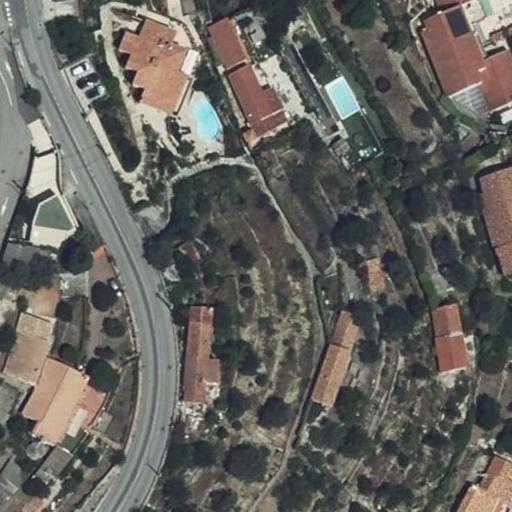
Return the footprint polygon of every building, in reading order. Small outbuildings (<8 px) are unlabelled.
[(85,19),(87,0),(60,0),(59,15),(85,19)] [(433,43),(465,106),(484,97),(499,124),(511,117),(511,64),(511,63),(489,73),(473,40),(490,31),(473,0),(453,0),(438,7),(447,26),(429,35),(433,43)] [(155,31),(184,45),(200,53),(196,36),(161,19),(155,31)] [(207,42),(215,71),(223,67),(226,73),(245,66),(228,22),(207,30),(211,40),(207,41),(207,42)] [(178,57),(184,45),(155,31),(144,25),(127,57),(140,65),(134,77),(147,83),(141,95),(155,102),(149,114),(179,130),(199,86),(196,84),(198,81),(188,76),(193,65),(178,57)] [(456,110),(465,106),(433,43),(425,47),(456,110)] [(200,53),(184,45),(178,57),(193,65),(188,76),(198,81),(196,84),(199,86),(202,81),(201,58),(200,53)] [(75,99),(87,122),(112,109),(95,68),(67,81),(75,96),(75,99)] [(247,134),(250,144),(282,129),(267,96),(260,99),(247,71),(226,80),(246,126),(244,128),(247,134)] [(241,147),(250,144),(247,134),(237,138),(241,147)] [(339,161),(350,153),(344,143),(331,152),(339,161)] [(422,170),(421,168),(408,175),(413,185),(427,179),(428,179),(436,175),(432,166),(422,170)] [(511,170),(481,180),(486,195),(483,196),(492,230),(489,230),(497,255),(500,255),(507,276),(511,274),(511,170)] [(56,235),(55,205),(34,206),(36,237),(56,235)] [(37,267),(38,249),(30,247),(10,245),(5,258),(3,265),(37,267)] [(379,289),(372,269),(359,273),(366,293),(379,289)] [(83,302),(83,273),(62,273),(62,302),(83,302)] [(441,295),(436,274),(424,277),(429,297),(441,295)] [(432,316),(439,360),(442,378),(466,373),(455,311),(432,316)] [(342,317),(329,350),(350,357),(361,323),(342,317)] [(201,422),(208,328),(189,327),(184,388),(187,388),(184,421),(201,422)] [(44,360),(47,352),(49,346),(18,331),(2,374),(34,392),(18,418),(29,425),(23,437),(50,450),(87,383),(44,360)] [(329,350),(312,405),(333,412),(350,357),(329,350)] [(511,511),(511,460),(499,454),(498,456),(485,449),(468,480),(474,484),(459,511),(511,511)] [(70,459),(67,457),(54,452),(29,482),(43,493),(70,459)] [(0,506),(19,483),(3,468),(0,472),(0,506)]
